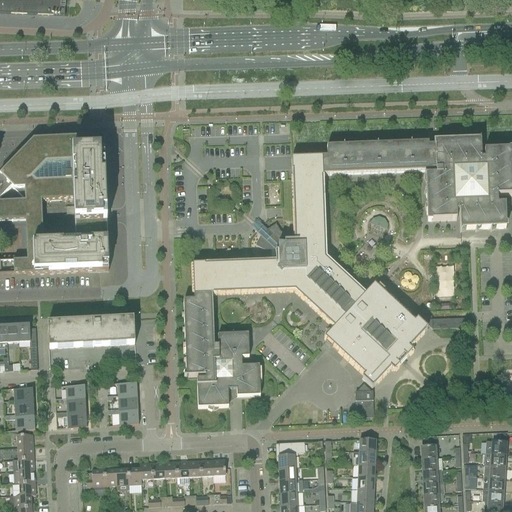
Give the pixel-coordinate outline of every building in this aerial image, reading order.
[(0,0),(0,14),(65,18),(65,17),(64,17),(64,0),(0,0)] [(106,210),(102,210),(102,209),(101,184),(105,184),(103,139),(52,141),(36,142),(33,142),(25,150),(0,175),(0,277),(27,276),(88,274),(92,274),(99,274),(107,273),(108,272),(107,256),(104,256),(104,252),(103,248),(107,247),(106,231),(106,221),(106,212),(106,210)] [(181,317),(181,318),(181,319),(183,319),(184,328),(183,328),(183,329),(182,330),(182,331),(182,332),(182,333),(182,334),(184,334),(184,343),(184,344),(183,344),(183,345),(182,346),(182,347),(182,348),(182,349),(184,349),(185,358),(184,358),(184,359),(183,360),(183,361),(183,362),(183,363),(183,364),(185,364),(185,373),(185,374),(184,374),(184,375),(184,376),(183,377),(183,378),(183,379),(205,378),(205,381),(196,382),(197,410),(207,410),(208,410),(208,411),(209,411),(210,411),(211,412),(212,412),(213,412),(214,412),(215,412),(215,411),(216,411),(217,411),(217,410),(218,410),(218,409),(228,409),(228,404),(228,398),(236,398),(241,398),(241,399),(260,398),(259,367),(241,368),(241,359),(249,359),(248,336),(238,336),(237,336),(237,335),(236,335),(235,335),(234,334),(233,334),(232,334),(231,334),(230,334),(230,335),(229,335),(228,335),(228,336),(227,336),(227,337),(217,337),(217,340),(212,340),(211,297),(213,297),(213,296),(294,293),(334,330),(324,340),(364,378),(361,381),(372,390),(390,370),(393,373),(401,365),(404,362),(412,353),(409,350),(427,330),(417,321),(414,324),(382,294),(376,289),(375,288),(374,287),(374,286),(373,287),(368,292),(364,297),(325,260),(322,179),(323,179),(323,177),(429,173),(429,177),(424,177),(424,178),(424,179),(425,180),(425,181),(426,182),(426,183),(426,192),(424,192),(424,193),(425,194),(425,195),(426,196),(426,197),(427,198),(427,207),(425,207),(425,208),(425,209),(426,210),(426,212),(427,213),(427,223),(440,222),(456,222),(456,213),(459,213),(460,233),(461,233),(461,229),(466,228),(466,231),(468,231),(475,231),(475,233),(476,233),(475,228),(481,228),(481,231),(490,230),(490,232),(491,232),(490,228),(495,227),(496,230),(505,230),(505,206),(503,206),(503,198),(509,198),(511,197),(511,151),(484,153),(484,161),(481,162),(480,141),(479,141),(478,141),(477,141),(476,142),(475,142),(475,143),(474,143),(465,144),(465,142),(464,142),(463,142),(462,142),(461,142),(461,143),(460,143),(459,144),(450,144),(450,142),(449,142),(448,142),(447,143),(446,143),(445,144),(444,144),(440,145),(434,145),(434,148),(428,148),(428,145),(416,146),(416,145),(415,145),(414,144),(413,144),(412,144),(411,144),(410,144),(409,144),(408,144),(407,144),(407,145),(406,145),(406,146),(405,146),(383,147),(382,146),(381,146),(380,145),(379,145),(378,145),(377,145),(376,145),(375,145),(374,145),(374,146),(373,146),(372,147),(349,148),(348,148),(348,147),(347,147),(346,146),(345,146),(344,146),(343,146),(342,146),(341,146),(341,147),(340,147),(339,147),(339,148),(338,148),(326,149),(327,159),(291,161),(291,173),(294,173),(294,177),(293,177),(295,237),(290,238),(288,231),(281,234),(275,225),(267,231),(263,227),(262,227),(262,228),(261,229),(260,231),(258,232),(257,234),(256,233),(256,234),(262,239),(257,247),(256,246),(255,247),(266,252),(264,259),(262,258),(262,259),(271,261),(271,265),(253,266),(253,267),(240,268),(240,266),(238,266),(238,268),(225,268),(225,267),(223,267),(223,268),(210,269),(210,267),(208,267),(208,269),(205,269),(205,266),(192,267),(192,268),(194,267),(194,275),(192,275),(192,276),(194,276),(194,282),(193,282),(194,282),(194,288),(193,288),(193,289),(194,289),(195,297),(193,297),(193,303),(183,303),(183,313),(182,314),(182,315),(181,316),(181,317)] [(432,330),(459,329),(472,329),(471,320),(422,322),(432,331),(432,330)] [(47,326),(48,350),(82,349),(82,346),(93,346),(93,349),(93,348),(134,346),(133,321),(118,322),(118,323),(91,324),(91,323),(75,324),(75,325),(62,325),(47,326)] [(17,327),(6,328),(7,345),(18,344),(17,327)] [(29,327),(17,327),(18,344),(30,343),(30,350),(36,349),(35,330),(29,331),(29,327)] [(136,385),(117,386),(118,398),(118,400),(137,399),(137,397),(136,385)] [(372,395),(363,386),(354,396),(355,396),(356,420),(373,419),(372,402),(372,395)] [(84,388),(65,389),(66,403),(85,402),(84,388)] [(32,390),(13,391),(14,405),(33,404),(32,390)] [(137,399),(118,400),(118,411),(119,414),(137,413),(137,410),(137,399)] [(66,403),(67,414),(67,417),(86,416),(85,402),(66,403)] [(14,405),(15,417),(15,419),(34,418),(33,404),(14,405)] [(137,413),(119,414),(119,416),(119,428),(138,427),(137,413)] [(67,419),(62,419),(63,431),(67,431),(86,430),(86,416),(67,417),(67,419)] [(34,418),(15,419),(15,422),(15,433),(34,432),(34,418)] [(16,438),(17,450),(33,449),(32,437),(16,438)] [(359,441),(358,454),(375,455),(375,442),(359,441)] [(486,443),(485,456),(504,457),(505,445),(486,443)] [(304,444),(275,446),(278,446),(279,458),(278,458),(278,471),(295,470),(294,458),(296,458),(296,456),(305,455),(305,454),(304,444)] [(421,449),(422,461),(435,460),(435,448),(421,449)] [(17,450),(18,462),(33,462),(33,449),(17,450)] [(352,466),(358,467),(374,468),(375,455),(358,454),(352,454),(352,466)] [(485,456),(484,468),(504,469),(504,457),(485,456)] [(422,461),(422,473),(441,472),(442,472),(441,460),(435,460),(422,461)] [(18,462),(12,463),(13,475),(34,474),(33,462),(18,462)] [(224,462),(212,463),(213,478),(225,478),(224,462)] [(200,463),(188,464),(189,480),(201,479),(200,463)] [(212,463),(200,463),(201,479),(213,478),(212,463)] [(176,464),(164,465),(164,481),(176,480),(176,464)] [(188,464),(176,464),(176,480),(189,480),(188,464)] [(164,465),(152,466),(152,481),(164,481),(164,465)] [(139,466),(139,471),(140,471),(141,487),(141,482),(152,481),(152,466),(139,466)] [(358,467),(357,479),(374,480),(374,468),(358,467)] [(484,468),(483,480),(503,481),(504,469),(484,468)] [(277,483),(277,484),(295,483),(295,470),(278,471),(279,483),(277,483)] [(139,471),(128,472),(128,487),(141,487),(140,471),(139,471)] [(116,472),(104,473),(104,488),(116,488),(116,472)] [(128,472),(116,472),(116,488),(117,493),(129,492),(128,487),(128,472)] [(422,473),(423,485),(441,484),(441,472),(422,473)] [(104,488),(104,473),(91,473),(91,475),(85,475),(86,489),(104,488)] [(34,474),(13,475),(14,487),(35,486),(34,474)] [(357,479),(357,492),(373,493),(374,480),(357,479)] [(483,480),(482,492),(502,493),(503,481),(483,480)] [(318,488),(313,491),(313,495),(318,494),(324,494),(323,482),(318,482),(318,488)] [(295,483),(277,484),(279,484),(280,496),(296,495),(301,495),(301,483),(295,483)] [(423,485),(423,497),(443,496),(443,484),(441,484),(423,485)] [(14,487),(12,487),(12,498),(19,498),(31,498),(35,498),(35,486),(14,487)] [(351,492),(350,504),(356,505),(373,505),(373,493),(357,492),(351,492)] [(482,492),(481,504),(484,504),(501,505),(502,493),(482,492)] [(280,498),(278,498),(278,503),(280,503),(280,509),(279,509),(280,509),(297,508),(296,495),(280,496),(280,498)] [(423,497),(424,509),(438,508),(437,505),(441,505),(443,502),(443,496),(423,497)] [(19,498),(9,499),(10,511),(15,511),(31,510),(31,498),(19,498)]
